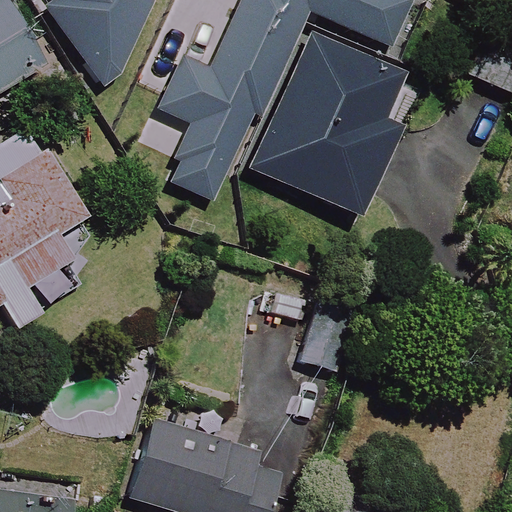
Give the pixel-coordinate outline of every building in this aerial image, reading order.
[(44,0),(85,70),(127,46),(101,0),(44,0)] [(305,6),(368,39),(389,0),(253,0),(211,79),(172,75),(148,121),(185,141),(159,190),(195,209),(305,6)] [(0,92),(38,71),(0,5),(0,92)] [(396,83),(301,40),(240,174),(349,224),(390,133),(376,126),(396,83)] [(511,76),(511,56),(469,43),(457,81),(506,96),(511,76)] [(83,222),(21,131),(0,145),(0,319),(11,336),(39,316),(25,295),(70,264),(54,242),(83,222)] [(340,334),(303,324),(293,366),(329,375),(340,334)] [(252,456),(150,421),(122,502),(150,511),(261,511),(273,480),(247,471),(252,456)] [(65,511),(66,508),(0,499),(0,511),(65,511)]
